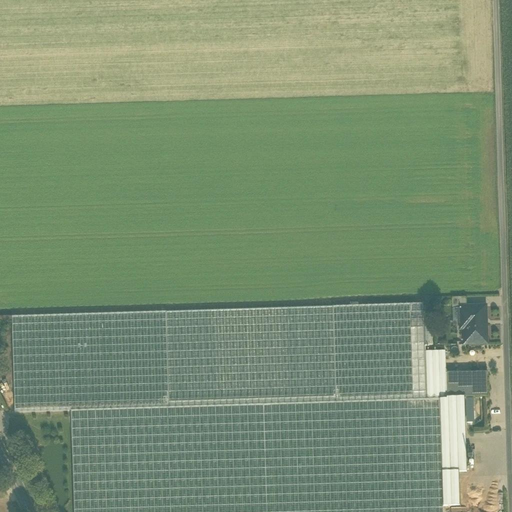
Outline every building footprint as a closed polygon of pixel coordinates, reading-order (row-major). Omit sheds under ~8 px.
[(452,298),(452,309),(461,309),(461,308),(466,308),(466,298),(452,298)] [(71,412),(74,511),(443,511),(443,507),(440,400),(447,400),(447,398),(447,374),(446,374),(445,352),(424,352),(423,304),(166,313),(12,317),(15,413),(71,412)] [(465,329),(465,344),(486,343),(486,329),(484,330),(484,317),(485,317),(485,307),(466,308),(461,308),(461,309),(461,329),(465,329)] [(447,374),(447,398),(464,398),(488,397),(487,373),(447,374)] [(467,472),(464,398),(447,398),(447,400),(440,400),(443,507),(460,507),(459,473),(467,472)]
